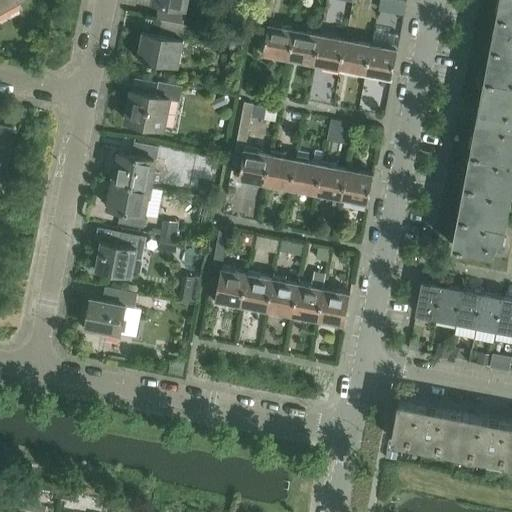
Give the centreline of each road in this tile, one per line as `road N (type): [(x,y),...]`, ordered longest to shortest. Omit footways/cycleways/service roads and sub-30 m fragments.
road 1 (residential): [(367,372),(434,0)]
road 2 (residential): [(350,430),(32,372)]
road 3 (residential): [(84,99),(32,372)]
road 4 (residential): [(367,372),(511,400)]
